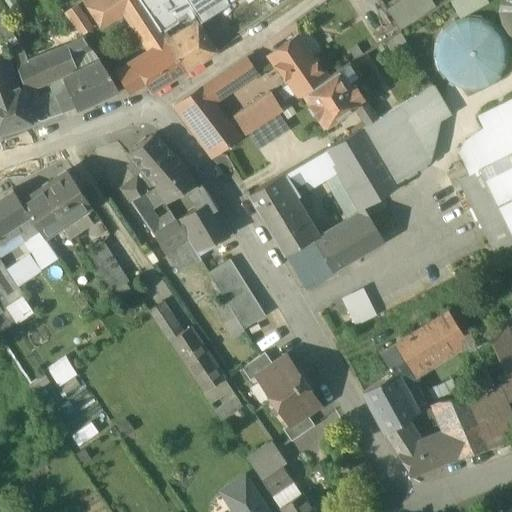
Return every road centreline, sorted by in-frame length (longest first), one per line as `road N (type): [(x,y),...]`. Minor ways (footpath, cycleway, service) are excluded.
road 1 (residential): [(421,501),(221,185),(155,107)]
road 2 (residential): [(155,107),(318,0)]
road 3 (residential): [(155,107),(0,159)]
